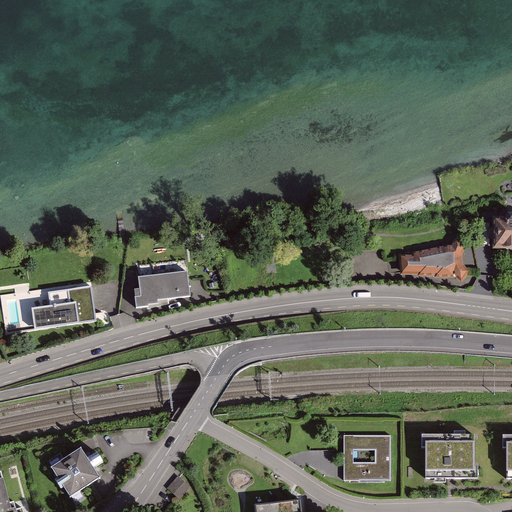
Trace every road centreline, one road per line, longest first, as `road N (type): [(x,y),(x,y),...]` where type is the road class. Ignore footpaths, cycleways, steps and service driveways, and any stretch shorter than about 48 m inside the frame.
road 1 (primary): [(0,377),(192,321),(328,300),(415,299),(511,311)]
road 2 (tertiary): [(222,368),(252,349),(319,342),(511,346)]
road 3 (secondary): [(0,396),(185,358),(222,368)]
road 4 (tertiary): [(125,511),(222,368)]
